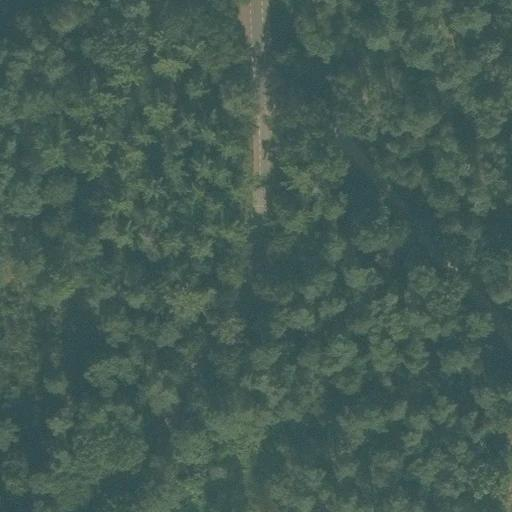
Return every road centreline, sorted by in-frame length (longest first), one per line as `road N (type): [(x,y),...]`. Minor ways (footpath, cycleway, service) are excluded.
road 1 (unclassified): [(85,511),(232,332),(251,292),(253,0)]
road 2 (track): [(254,48),(511,351)]
